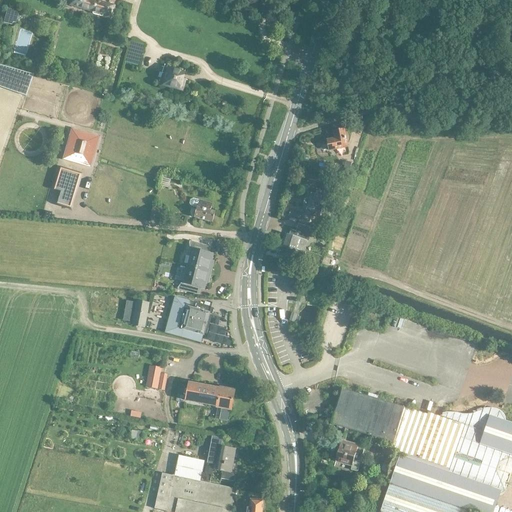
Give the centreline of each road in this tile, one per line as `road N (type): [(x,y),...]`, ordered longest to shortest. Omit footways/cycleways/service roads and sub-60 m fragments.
road 1 (secondary): [(294,511),(293,441),(261,359),(248,282),(328,0)]
road 2 (track): [(0,284),(84,293),(87,324),(243,354)]
road 3 (track): [(137,0),(131,24),(158,51),(296,105)]
road 4 (track): [(511,326),(333,263)]
road 5 (track): [(345,294),(401,152)]
